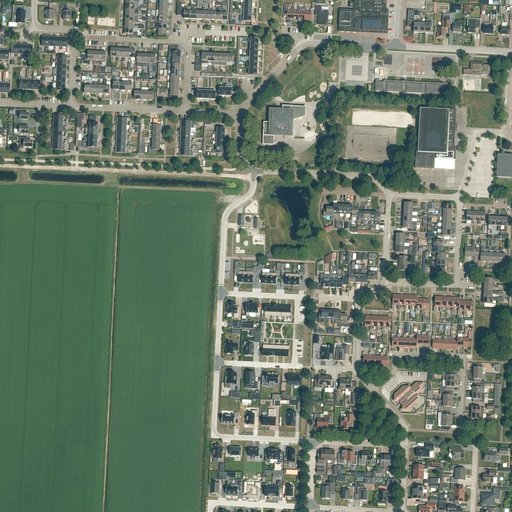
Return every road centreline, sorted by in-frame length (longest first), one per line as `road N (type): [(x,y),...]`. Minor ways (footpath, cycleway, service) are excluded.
road 1 (residential): [(472,511),(475,442),(459,429),(462,362),(395,354),(394,368),(373,390)]
road 2 (track): [(252,177),(0,166)]
road 3 (residential): [(395,46),(303,42),(238,113)]
road 4 (residential): [(314,442),(213,436),(217,362)]
road 5 (residential): [(253,171),(250,192),(224,217),(220,292)]
